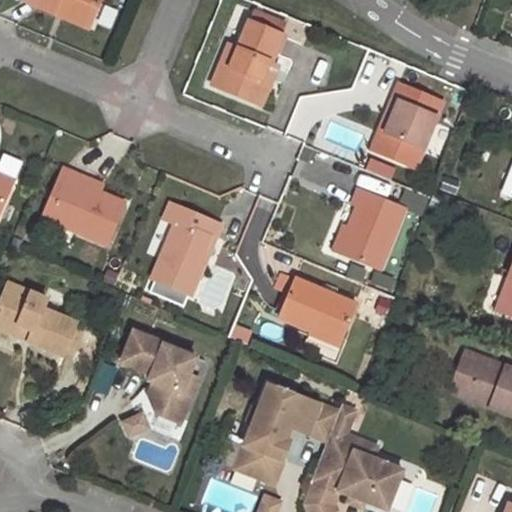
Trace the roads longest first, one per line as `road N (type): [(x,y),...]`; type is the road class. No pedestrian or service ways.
road 1 (residential): [(364,0),(511,77)]
road 2 (residential): [(129,105),(267,163)]
road 3 (residential): [(0,52),(129,105)]
